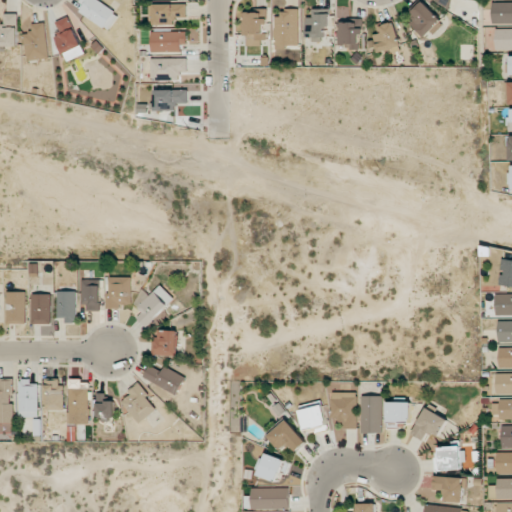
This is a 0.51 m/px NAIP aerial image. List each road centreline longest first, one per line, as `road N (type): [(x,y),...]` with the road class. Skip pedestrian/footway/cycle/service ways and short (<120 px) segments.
road 1 (track): [(0,97),(511,202)]
road 2 (track): [(221,139),(225,511)]
road 3 (residential): [(220,0),(221,139)]
